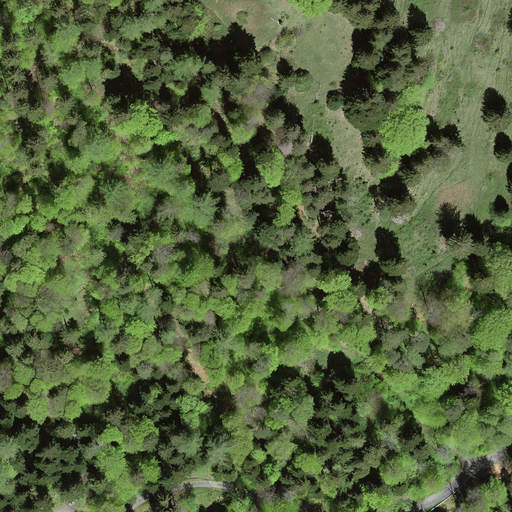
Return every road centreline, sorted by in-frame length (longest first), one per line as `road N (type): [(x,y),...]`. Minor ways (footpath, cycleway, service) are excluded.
road 1 (track): [(155,187),(136,251),(75,285),(33,355),(33,378),(82,451),(67,507)]
road 2 (track): [(327,511),(220,481),(156,487),(114,511)]
road 3 (track): [(511,411),(504,450),(467,469),(457,488),(405,511)]
